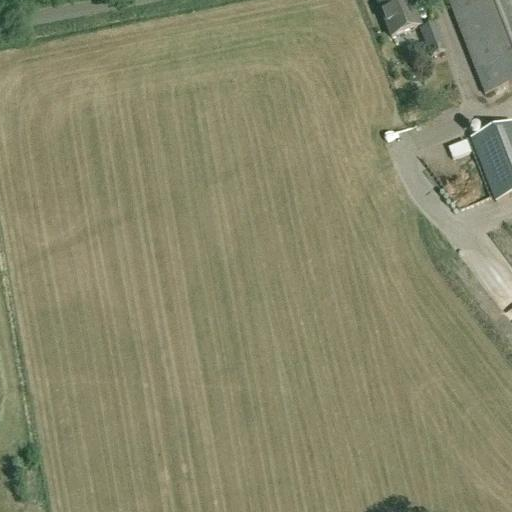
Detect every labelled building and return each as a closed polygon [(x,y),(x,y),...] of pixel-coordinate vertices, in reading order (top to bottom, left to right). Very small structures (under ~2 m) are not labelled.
[(375,0),(391,39),(420,28),(408,0),(375,0)] [(511,0),(447,0),(485,96),(511,85),(511,0)] [(431,58),(445,53),(434,27),(421,32),(431,58)] [(53,47),(7,57),(9,66),(55,56),(53,47)] [(496,203),(511,197),(511,123),(471,140),(496,203)]
